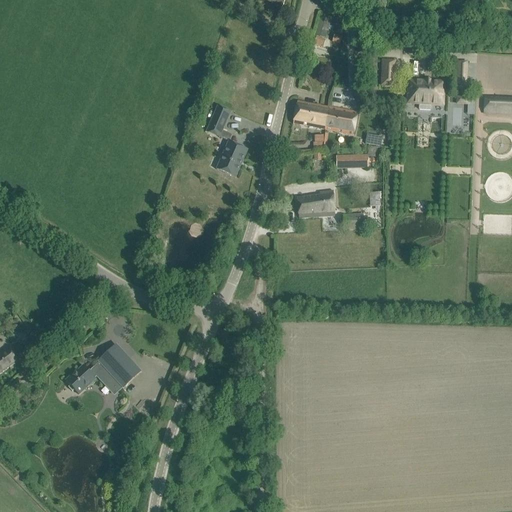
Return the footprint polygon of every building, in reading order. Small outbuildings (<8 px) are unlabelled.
[(264,0),(282,9),(286,0),(264,0)] [(334,35),(332,43),(340,45),(342,37),(334,35)] [(361,43),(356,62),(364,64),(370,45),(361,43)] [(466,91),(467,63),(459,63),(458,90),(466,91)] [(382,73),(381,85),(393,86),(394,74),(382,73)] [(407,105),(407,117),(409,117),(409,119),(414,119),(414,117),(415,117),(415,123),(431,124),(430,129),(442,129),(443,107),(447,107),(447,94),(444,93),(444,91),(446,91),(446,86),(444,86),(444,82),(432,82),(432,84),(425,84),(425,82),(408,81),(408,94),(407,105)] [(459,105),(467,105),(467,96),(459,97),(459,105)] [(511,100),(485,99),(484,113),(511,114),(511,100)] [(326,131),(330,109),(297,102),(293,125),(326,131)] [(218,107),(210,126),(222,131),(231,112),(218,107)] [(330,109),(326,131),(354,136),(358,114),(330,109)] [(236,179),(248,150),(229,142),(216,170),(236,179)] [(336,156),(336,170),(368,169),(367,155),(336,156)] [(297,199),(299,217),(299,219),(335,217),(334,192),(330,192),(320,194),(320,196),(297,199)] [(345,232),(349,232),(364,231),(363,215),(344,217),(345,232)] [(73,375),(66,381),(70,386),(69,388),(72,392),(75,391),(79,395),(90,385),(96,379),(95,379),(96,377),(98,376),(113,393),(116,390),(116,391),(118,389),(120,391),(123,388),(134,379),(141,372),(116,346),(99,362),(94,367),(96,369),(93,372),(91,370),(89,372),(84,366),(78,372),(74,376),(73,375)] [(0,374),(20,361),(14,352),(10,348),(0,354),(0,374)]
